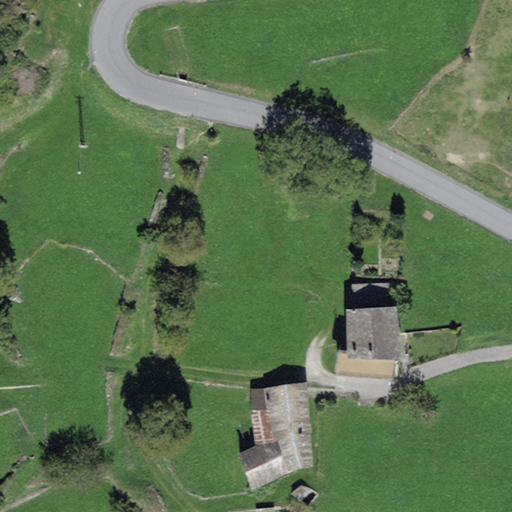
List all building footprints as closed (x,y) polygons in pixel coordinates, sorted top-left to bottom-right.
[(353,286),(355,311),(398,308),(395,283),(353,286)] [(340,354),(337,376),(395,379),(396,362),(405,362),(398,308),(355,311),(349,311),(349,355),(340,354)] [(239,455),(253,492),(292,474),(314,469),(307,384),(265,390),(274,442),(265,443),(257,447),(239,455)] [(265,443),(274,442),(265,390),(253,390),(253,412),(257,447),(265,443)] [(312,507),(320,495),(304,485),(292,495),(312,507)]
